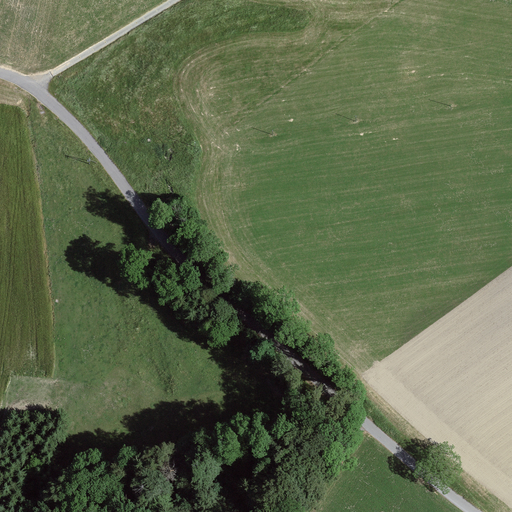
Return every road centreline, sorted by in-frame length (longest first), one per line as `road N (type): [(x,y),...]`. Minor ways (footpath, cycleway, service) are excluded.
road 1 (residential): [(280,343),(160,233),(69,115),(34,84),(0,69)]
road 2 (track): [(473,511),(280,343)]
road 3 (track): [(175,0),(34,84)]
